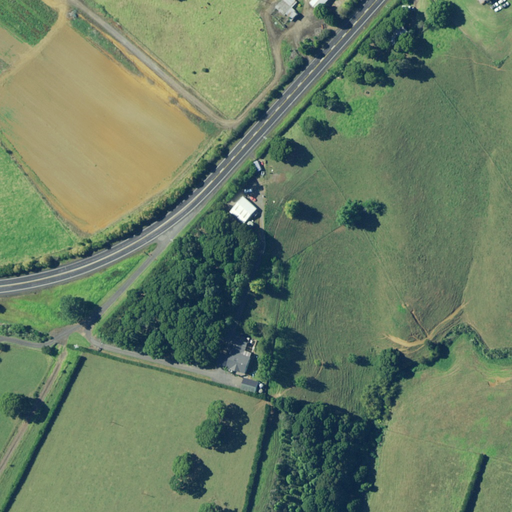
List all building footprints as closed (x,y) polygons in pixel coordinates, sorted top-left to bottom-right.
[(284,0),(277,8),(292,21),(299,14),(293,8),(298,2),(295,0),(284,0)] [(329,0),(314,0),(312,3),(321,11),(329,0)] [(259,209),(245,197),(232,212),(246,224),(259,209)] [(249,343),(238,339),(228,368),(247,374),(253,358),(245,355),(249,343)] [(260,382),(246,378),(242,389),(256,394),(260,382)]
